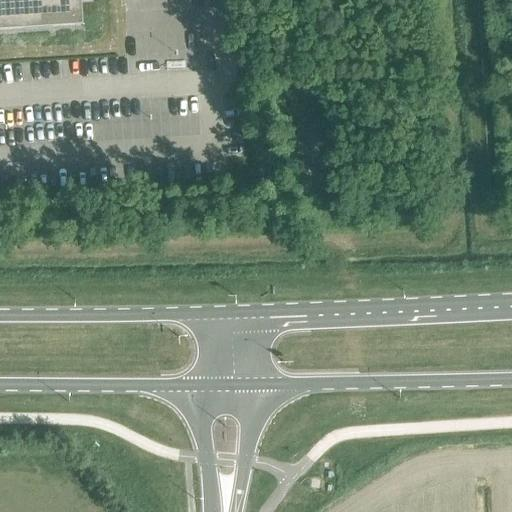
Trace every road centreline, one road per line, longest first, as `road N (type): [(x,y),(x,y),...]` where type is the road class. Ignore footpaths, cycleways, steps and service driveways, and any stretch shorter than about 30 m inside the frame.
road 1 (primary): [(511,303),(226,313)]
road 2 (primary): [(253,389),(511,380)]
road 3 (primary): [(226,313),(0,316)]
road 4 (primary): [(0,387),(200,391)]
road 5 (secondary): [(235,511),(253,389)]
road 6 (secondary): [(200,391),(209,511)]
